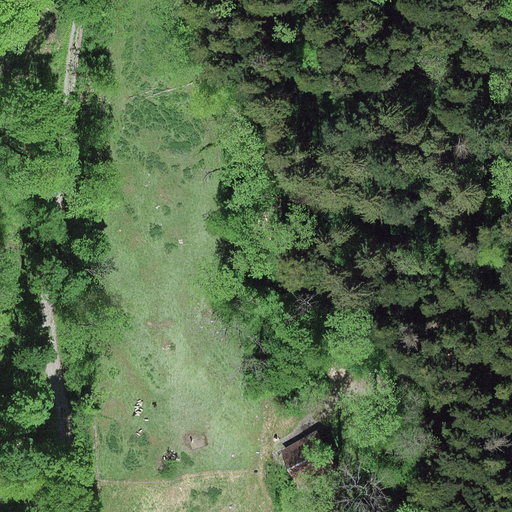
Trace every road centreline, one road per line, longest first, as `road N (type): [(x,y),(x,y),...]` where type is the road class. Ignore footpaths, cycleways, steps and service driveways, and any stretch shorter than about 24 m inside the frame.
road 1 (track): [(59,511),(49,259),(80,0)]
road 2 (track): [(511,375),(475,382),(336,373)]
